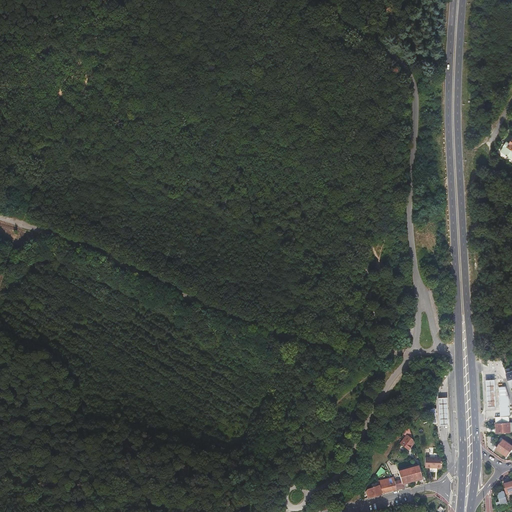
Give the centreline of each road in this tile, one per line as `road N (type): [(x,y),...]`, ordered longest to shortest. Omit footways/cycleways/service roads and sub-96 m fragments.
road 1 (primary): [(454,0),(448,111),(461,477)]
road 2 (primary): [(475,475),(457,112),(462,0)]
road 3 (track): [(380,348),(320,343),(233,317),(0,218)]
road 4 (unclassified): [(319,0),(410,79),(409,221),(420,286)]
road 5 (unclassified): [(415,348),(382,391),(340,473),(306,492)]
road 6 (residential): [(461,477),(331,511)]
